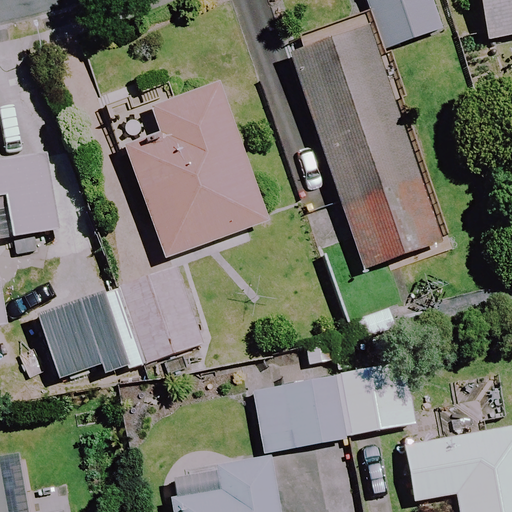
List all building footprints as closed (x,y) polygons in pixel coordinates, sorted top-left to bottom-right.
[(511,39),(511,0),(474,0),(485,46),(511,39)] [(437,246),(361,35),(285,62),(361,274),(437,246)] [(263,228),(218,93),(148,116),(156,139),(123,150),(161,263),(263,228)] [(0,164),(0,331),(2,331),(0,316),(0,242),(12,241),(89,230),(78,154),(0,164)] [(199,348),(173,273),(117,292),(143,367),(199,348)] [(414,428),(402,367),(249,398),(261,458),(414,428)] [(511,511),(511,430),(403,451),(413,506),(452,498),(454,511),(511,511)] [(273,511),(265,462),(214,471),(165,480),(170,511),(273,511)] [(21,511),(13,465),(0,467),(0,511),(21,511)]
